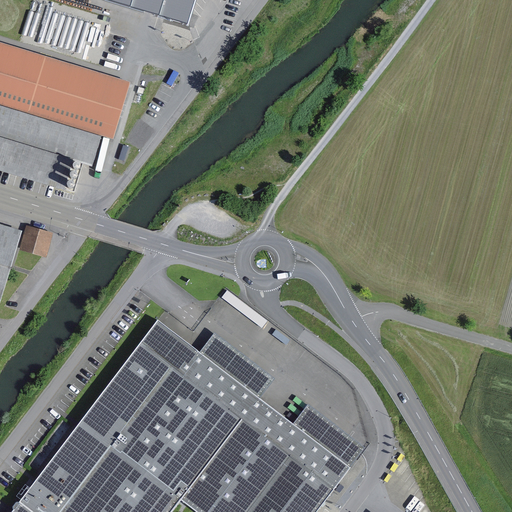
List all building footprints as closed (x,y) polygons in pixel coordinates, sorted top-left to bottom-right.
[(104,0),(187,25),(194,0),(104,0)] [(112,140),(130,83),(115,79),(6,46),(0,44),(0,171),(63,190),(72,161),(91,167),(101,137),(112,140)] [(118,160),(123,161),(128,147),(123,145),(118,160)] [(0,296),(20,232),(0,225),(0,296)] [(53,234),(25,226),(18,250),(45,258),(53,234)] [(227,292),(222,298),(262,328),(267,321),(227,292)] [(199,352),(156,320),(13,511),(175,511),(184,501),(199,511),(317,511),(364,448),(308,404),(293,423),(258,399),(272,379),(213,333),(199,352)]
